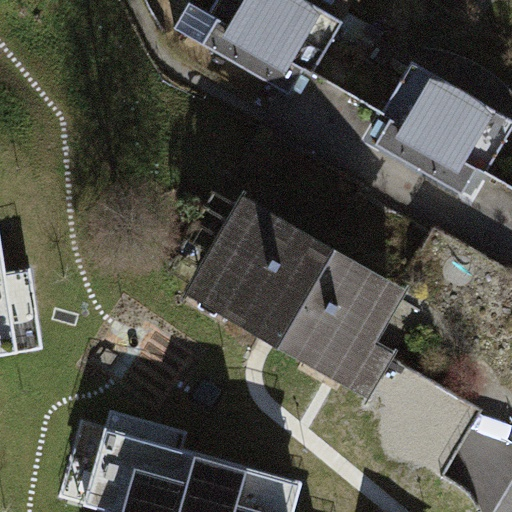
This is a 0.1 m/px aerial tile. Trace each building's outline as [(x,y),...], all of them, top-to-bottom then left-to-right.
[(290,0),(229,0),(198,61),(300,114),(345,28),(290,0)] [(511,120),(417,71),(372,157),(475,210),(511,138),(511,120)] [(406,324),(247,230),(192,322),(255,359),(367,426),(394,382),(377,372),(406,324)] [(101,296),(0,257),(0,385),(57,408),(101,296)] [(303,511),(130,415),(96,476),(132,496),(122,511),(303,511)]
